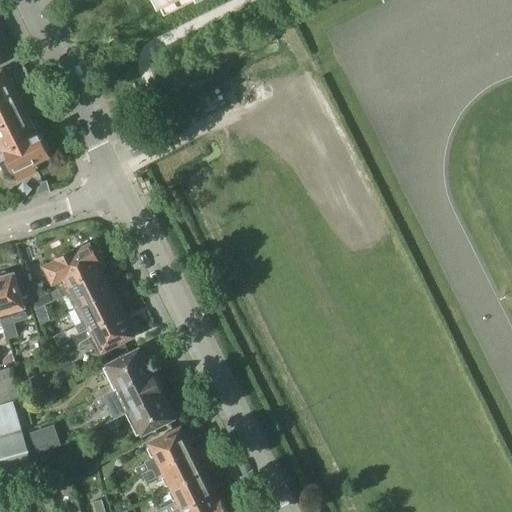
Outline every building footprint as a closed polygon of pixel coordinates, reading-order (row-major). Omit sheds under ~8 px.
[(156,0),(159,7),(164,16),(196,0),(156,0)] [(0,71),(0,98),(16,91),(9,76),(6,78),(3,70),(0,71)] [(0,125),(24,114),(21,106),(23,105),(16,91),(0,98),(0,125)] [(0,151),(38,133),(31,119),(28,121),(24,114),(0,125),(0,151)] [(15,173),(18,179),(37,169),(34,163),(50,155),(49,153),(52,152),(46,140),(44,141),(39,132),(38,133),(0,151),(0,164),(6,177),(15,173)] [(46,266),(54,281),(61,278),(65,285),(100,268),(101,268),(103,267),(98,256),(100,255),(95,245),(93,246),(92,243),(75,251),(74,249),(57,257),(58,260),(46,266)] [(65,286),(54,291),(57,298),(63,295),(63,296),(69,294),(75,308),(114,289),(107,276),(105,277),(101,268),(100,268),(65,285),(65,286)] [(18,335),(12,315),(25,311),(21,299),(28,297),(23,280),(16,282),(14,274),(11,275),(10,273),(9,271),(7,270),(4,270),(3,270),(2,270),(0,271),(0,311),(2,318),(8,338),(18,335)] [(36,308),(57,298),(54,291),(48,294),(45,292),(42,284),(29,287),(36,308)] [(65,331),(69,338),(122,312),(117,302),(120,301),(114,289),(75,308),(82,322),(75,325),(76,326),(65,331)] [(122,312),(69,338),(73,346),(77,343),(80,349),(93,343),(98,353),(134,335),(132,332),(135,331),(129,320),(127,321),(122,312)] [(139,349),(104,367),(112,383),(91,393),(95,400),(151,372),(150,371),(146,363),(148,361),(143,351),(141,352),(139,349)] [(61,380),(78,371),(74,365),(57,373),(61,380)] [(0,369),(0,482),(32,474),(13,404),(22,401),(11,367),(0,369)] [(153,370),(150,371),(151,372),(95,400),(98,406),(107,402),(115,418),(117,417),(127,412),(162,394),(162,395),(165,394),(163,392),(165,391),(160,380),(158,381),(153,370)] [(162,394),(127,412),(138,434),(173,417),(172,414),(174,413),(169,402),(167,404),(162,395),(162,394)] [(121,424),(117,417),(115,418),(106,422),(110,430),(121,424)] [(182,430),(181,427),(150,442),(158,457),(139,466),(143,474),(192,450),(187,440),(190,439),(185,429),(182,430)] [(192,450),(143,474),(147,482),(165,473),(172,487),(203,471),(202,469),(204,468),(199,458),(197,459),(192,450)] [(203,471),(172,487),(179,501),(173,504),(172,503),(161,509),(161,511),(174,511),(214,493),(209,484),(212,483),(207,472),(204,474),(203,471)] [(37,487),(25,491),(28,500),(39,497),(37,487)] [(174,511),(227,511),(221,499),(218,501),(214,493),(174,511)] [(22,506),(19,495),(9,498),(12,509),(22,506)] [(81,511),(77,498),(68,500),(71,511),(81,511)] [(106,511),(102,499),(94,501),(96,511),(106,511)]
